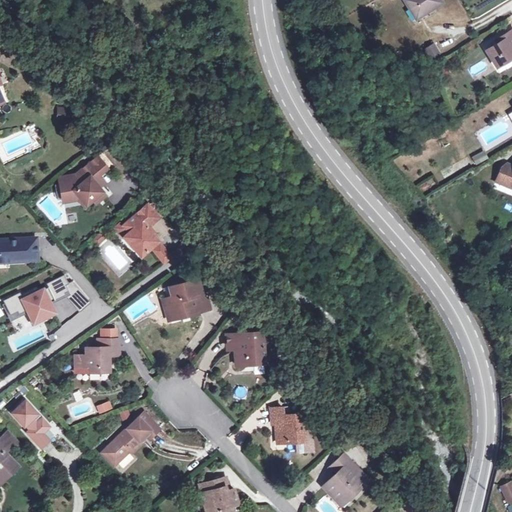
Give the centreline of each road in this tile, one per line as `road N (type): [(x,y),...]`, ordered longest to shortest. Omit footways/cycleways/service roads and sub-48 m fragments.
road 1 (secondary): [(263,0),(279,67),(303,115),(445,298),(467,341),(485,416),(468,511)]
road 2 (residential): [(285,511),(179,399)]
